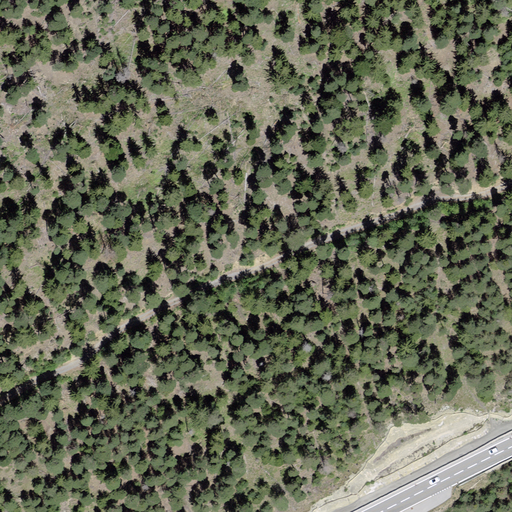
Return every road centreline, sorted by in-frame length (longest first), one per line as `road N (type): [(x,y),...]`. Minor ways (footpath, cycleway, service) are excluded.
road 1 (track): [(0,389),(408,173),(511,152)]
road 2 (unclassified): [(339,511),(511,425)]
road 3 (primary): [(378,511),(511,445)]
